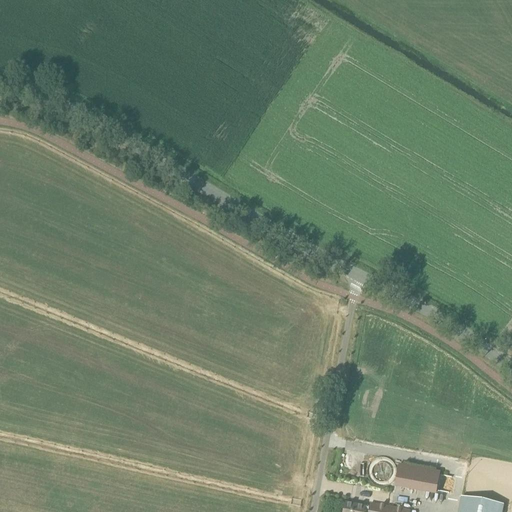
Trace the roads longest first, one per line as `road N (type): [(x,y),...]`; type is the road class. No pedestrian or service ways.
road 1 (secondary): [(361,276),(80,113),(0,89)]
road 2 (unclassified): [(313,511),(361,276)]
road 3 (secondary): [(511,370),(457,328),(361,276)]
road 4 (unknown): [(327,436),(447,462),(448,508)]
road 5 (unknown): [(319,483),(448,508)]
